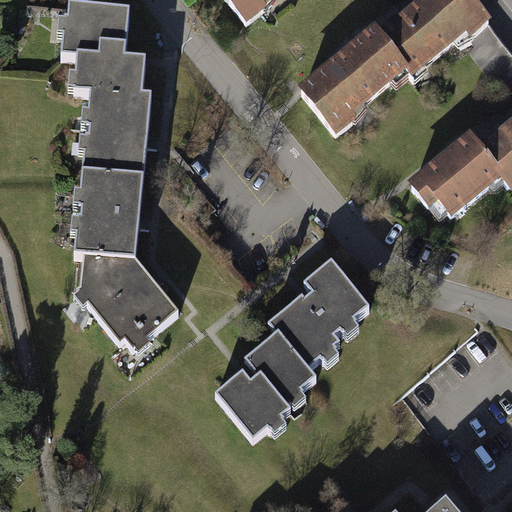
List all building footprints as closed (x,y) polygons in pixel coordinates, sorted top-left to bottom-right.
[(216,0),(239,28),(274,0),(216,0)] [(333,60),(295,90),(299,95),(336,141),(370,114),(366,108),(403,78),(410,87),(491,23),(472,0),(421,0),(405,14),(380,33),(375,26),(333,60)] [(62,53),(74,55),(71,93),(88,95),(72,257),(81,258),(77,300),(127,362),(181,318),(135,261),(150,101),(134,99),(137,64),(119,62),(124,12),(67,6),(62,53)] [(454,150),(401,191),(437,238),(500,190),(508,201),(511,197),(511,127),(478,154),(467,140),(454,150)] [(371,320),(330,267),(304,287),(311,296),(306,300),(265,331),(275,344),(245,367),(253,377),(249,380),(219,403),(256,451),(293,423),(285,414),(317,390),(310,381),(342,356),(335,347),(371,320)]
